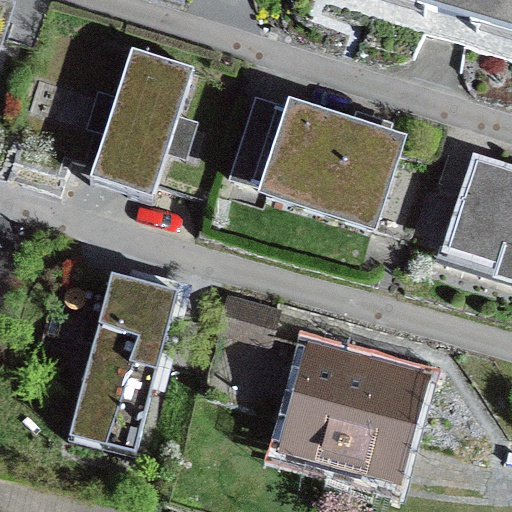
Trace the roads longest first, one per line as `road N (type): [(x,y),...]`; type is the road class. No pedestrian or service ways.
road 1 (residential): [(511,354),(0,199)]
road 2 (residential): [(511,135),(88,0)]
